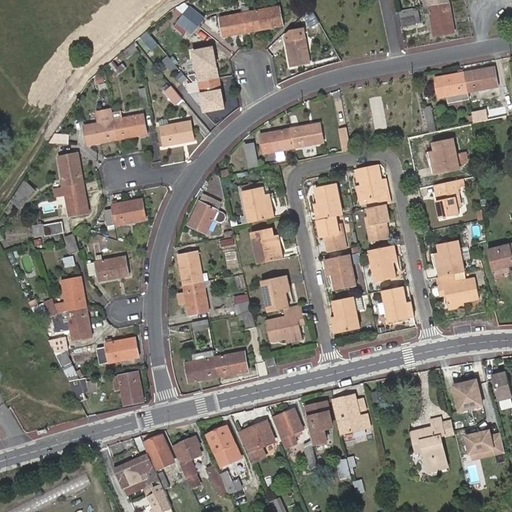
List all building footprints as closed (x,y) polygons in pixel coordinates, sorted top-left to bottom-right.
[(191,7),(185,3),(176,8),(185,15),(191,7)] [(454,32),(449,3),(429,6),(431,15),(434,36),(454,32)] [(191,7),(185,15),(199,26),(205,19),(191,7)] [(279,7),(250,13),(254,32),(283,25),(279,7)] [(418,11),(410,12),(411,17),(414,17),(416,25),(421,24),(418,11)] [(411,17),(410,12),(400,14),(403,27),(416,25),(414,17),(411,17)] [(254,32),(250,13),(221,18),(225,38),(254,32)] [(313,13),(308,15),(315,27),(320,24),(313,13)] [(199,26),(185,15),(174,27),(184,35),(188,30),(193,34),(199,26)] [(287,42),(291,67),(310,63),(305,38),(303,31),(289,34),(291,41),(287,42)] [(141,37),(135,42),(150,59),(156,54),(160,51),(152,41),(148,45),(141,37)] [(137,50),(132,44),(121,54),(126,60),(137,50)] [(193,52),(199,82),(218,78),(213,48),(193,52)] [(111,74),(109,76),(112,80),(117,76),(126,68),(122,64),(119,68),(113,61),(105,68),(111,74)] [(465,73),(469,92),(499,86),(495,67),(465,73)] [(470,100),(469,92),(465,73),(436,79),(440,97),(449,96),(450,103),(464,101),(470,100)] [(200,92),(199,82),(197,75),(190,76),(195,83),(197,93),(200,92)] [(218,78),(199,82),(204,111),(224,107),(218,78)] [(183,100),(172,86),(165,92),(172,101),(176,105),(183,100)] [(149,102),(146,89),(140,90),(139,90),(142,103),(143,103),(149,102)] [(511,114),(511,105),(510,96),(503,98),(505,111),(498,112),(498,117),(505,115),(511,114)] [(430,133),(436,131),(431,108),(425,109),(430,133)] [(118,140),(114,121),(113,115),(113,110),(98,113),(100,123),(85,126),(88,145),(118,140)] [(486,110),(471,112),(473,123),(488,120),(486,110)] [(113,115),(114,121),(118,140),(148,135),(144,116),(123,119),(122,114),(113,115)] [(164,146),(194,140),(191,122),(169,125),(161,127),(164,146)] [(290,129),(294,150),(325,144),(320,123),(290,129)] [(339,129),(343,151),(351,149),(347,127),(339,129)] [(276,154),(294,150),(290,129),(261,135),(266,156),(276,154)] [(55,134),(54,144),(68,144),(69,135),(55,134)] [(435,151),(439,174),(460,170),(457,154),(454,139),(433,143),(435,151)] [(260,166),(254,141),(246,143),(252,167),(260,166)] [(435,175),(439,174),(435,151),(430,152),(434,166),(435,175)] [(58,157),(64,187),(83,183),(78,153),(58,157)] [(283,153),(276,154),(278,161),(285,160),(283,153)] [(465,153),(457,154),(460,170),(467,164),(465,153)] [(378,164),(357,169),(361,185),(364,200),(369,199),(371,207),(386,203),(391,202),(389,194),(384,195),(381,179),(378,165),(378,164)] [(213,182),(223,186),(220,178),(216,175),(213,182)] [(386,177),(381,179),(384,195),(389,194),(386,177)] [(26,181),(12,200),(19,207),(35,191),(26,181)] [(456,198),(459,197),(456,181),(438,185),(441,201),(437,201),(441,219),(459,215),(458,207),(456,198)] [(223,186),(213,182),(212,182),(207,192),(226,201),(223,186)] [(83,183),(64,187),(64,189),(70,217),(89,214),(83,183)] [(317,194),(322,219),(336,216),(343,214),(336,184),(315,188),(317,193),(317,194)] [(364,200),(361,185),(356,186),(359,200),(364,200)] [(271,218),(266,195),(264,188),(243,192),(250,223),(271,218)] [(66,197),(64,189),(55,191),(57,199),(66,197)] [(204,194),(195,216),(197,218),(193,227),(198,229),(208,233),(215,219),(218,220),(220,221),(223,221),(224,220),(226,219),(227,217),(227,216),(226,214),(225,213),(223,212),(221,211),(218,210),(222,202),(204,194)] [(270,194),(266,195),(271,218),(275,218),(273,208),(270,194)] [(312,196),(317,220),(322,219),(317,194),(312,196)] [(115,226),(146,220),(143,201),(112,207),(113,210),(104,212),(106,227),(114,226),(115,226)] [(390,221),(386,203),(371,207),(368,208),(369,215),(371,225),(368,226),(371,241),(390,237),(386,222),(390,221)] [(322,219),(317,220),(321,238),(325,237),(328,252),(347,248),(344,232),(340,233),(338,223),(336,216),(322,219)] [(45,240),(50,239),(62,234),(58,223),(40,230),(40,229),(32,231),(35,241),(44,238),(45,240)] [(279,259),(274,235),(273,228),(252,232),(259,264),(279,259)] [(279,234),(274,235),(279,259),(285,258),(282,249),(279,234)] [(79,252),(73,236),(72,235),(64,238),(70,255),(79,252)] [(232,239),(220,242),(221,248),(234,246),(232,239)] [(446,275),(455,273),(467,271),(460,239),(439,244),(441,252),(446,275)] [(511,244),(490,251),(496,274),(511,270),(511,273),(511,272),(511,244)] [(395,245),(390,246),(395,271),(400,270),(395,245)] [(395,271),(390,246),(370,250),(376,282),(397,278),(395,271)] [(178,256),(184,286),(204,282),(198,252),(178,256)] [(440,276),(446,275),(441,252),(435,253),(439,267),(440,276)] [(329,259),(334,283),(336,290),(357,286),(350,254),(329,259)] [(97,262),(99,274),(100,281),(129,276),(127,257),(97,262)] [(74,258),(64,260),(66,268),(76,266),(74,258)] [(330,284),(334,283),(329,259),(325,259),(330,284)] [(92,275),(99,274),(97,262),(90,264),(92,275)] [(507,274),(511,273),(511,270),(496,274),(497,280),(508,277),(507,274)] [(449,304),(465,301),(480,298),(476,278),(457,282),(455,273),(446,275),(440,276),(437,277),(439,286),(445,285),(447,294),(449,304)] [(288,276),(283,277),(289,301),(293,300),(288,276)] [(270,313),(284,309),(290,308),(289,301),(283,277),(263,281),(270,313)] [(69,311),(87,308),(81,278),(63,281),(69,311)] [(204,282),(184,286),(185,292),(178,294),(180,305),(187,304),(190,315),(210,312),(204,282)] [(441,295),(447,294),(445,285),(439,286),(441,295)] [(390,322),(411,318),(406,293),(404,287),(384,291),(390,322)] [(411,318),(415,317),(410,292),(406,293),(411,318)] [(234,297),(238,315),(243,314),(253,312),(249,294),(234,297)] [(355,298),(358,311),(365,309),(362,296),(355,298)] [(335,308),(340,332),(361,328),(358,311),(355,298),(334,302),(335,308)] [(55,305),(54,301),(47,303),(50,314),(52,314),(58,313),(55,305)] [(67,304),(55,305),(58,313),(69,311),(67,304)] [(290,308),(284,309),(286,317),(267,321),(272,341),(287,338),(303,335),(301,324),(299,316),(304,314),(302,305),(290,308)] [(69,311),(58,313),(52,314),(56,334),(65,332),(72,331),(74,341),(92,338),(87,308),(69,311)] [(330,309),(335,333),(340,332),(335,308),(330,309)] [(253,312),(243,314),(247,330),(258,328),(253,312)] [(208,321),(193,324),(194,331),(210,328),(208,321)] [(49,340),(55,353),(68,350),(66,338),(57,339),(49,340)] [(101,365),(140,357),(136,338),(106,344),(107,347),(98,349),(101,365)] [(72,364),(68,350),(55,353),(70,381),(80,379),(72,364)] [(216,358),(220,377),(249,371),(246,352),(216,358)] [(190,382),(220,377),(216,358),(187,364),(190,382)] [(277,365),(276,358),(268,360),(269,367),(277,365)] [(511,393),(506,372),(493,375),(500,401),(511,398),(511,393)] [(144,402),(139,373),(119,376),(121,390),(124,406),(144,402)] [(87,379),(71,383),(81,402),(88,401),(85,394),(90,393),(87,379)] [(477,380),(454,385),(460,411),(483,405),(477,380)] [(340,420),(343,431),(344,433),(371,426),(370,425),(368,415),(367,413),(363,414),(360,415),(359,412),(362,411),(366,410),(363,397),(357,399),(347,401),(346,397),(335,399),(340,420)] [(312,427),(311,427),(313,438),(315,444),(328,440),(325,428),(334,426),(333,422),(328,402),(307,407),(312,427)] [(288,417),(287,413),(277,417),(286,437),(294,433),(304,429),(297,412),(288,417)] [(413,432),(417,451),(425,449),(430,469),(448,465),(441,436),(445,435),(441,417),(431,419),(433,427),(413,432)] [(277,441),(268,421),(242,433),(254,459),(266,454),(263,447),(277,441)] [(209,435),(219,458),(225,456),(227,462),(242,456),(228,426),(209,435)] [(490,429),(466,436),(470,453),(494,447),(496,454),(505,452),(501,436),(492,438),(490,429)] [(294,433),(286,437),(291,447),(299,443),(294,433)] [(164,437),(145,445),(150,455),(157,471),(176,463),(164,437)] [(198,437),(177,447),(182,458),(184,457),(186,462),(182,464),(189,479),(201,473),(194,459),(203,455),(199,447),(202,445),(198,437)] [(312,441),(305,443),(310,468),(317,467),(312,441)] [(150,455),(117,470),(126,490),(127,491),(128,494),(129,494),(131,496),(139,492),(146,489),(143,482),(150,479),(157,494),(150,498),(156,511),(166,511),(174,508),(166,491),(159,476),(157,471),(150,455)] [(352,472),(348,455),(337,458),(341,475),(352,472)] [(234,484),(225,463),(219,465),(229,487),(234,484)] [(217,466),(208,470),(217,489),(226,486),(217,466)] [(159,476),(166,491),(171,489),(165,474),(159,476)] [(363,478),(354,480),(357,491),(366,489),(363,478)] [(150,479),(143,482),(146,489),(150,497),(150,498),(157,494),(150,479)] [(146,489),(139,492),(143,501),(150,497),(146,489)] [(274,503),(277,511),(287,511),(282,499),(274,503)]
